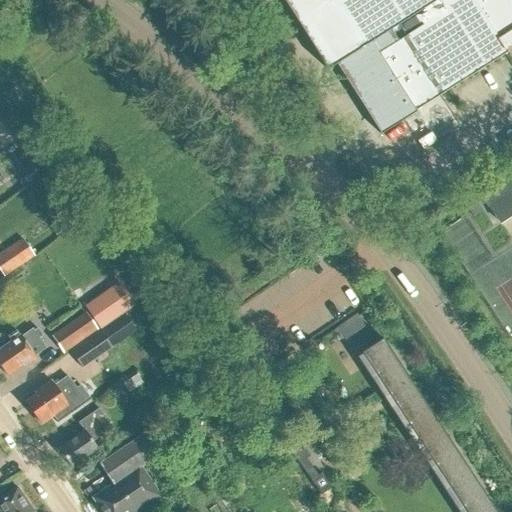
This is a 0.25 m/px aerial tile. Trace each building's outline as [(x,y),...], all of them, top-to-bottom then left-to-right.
[(511,0),(280,0),(325,70),(334,64),(364,111),(379,134),(414,112),(413,111),(506,51),(498,39),(511,30),(511,0)] [(11,119),(1,125),(11,139),(21,133),(11,119)] [(129,237),(167,212),(180,232),(221,205),(212,191),(190,205),(135,122),(115,135),(156,196),(119,221),(129,237)] [(435,141),(430,132),(416,141),(421,149),(435,141)] [(36,176),(20,153),(13,157),(25,175),(22,177),(26,184),(36,176)] [(511,173),(478,196),(486,207),(487,206),(496,221),(511,210),(511,173)] [(481,210),(472,196),(462,202),(471,216),(481,210)] [(59,218),(48,226),(55,235),(66,227),(59,218)] [(0,252),(0,272),(3,276),(33,255),(21,238),(0,252)] [(118,281),(81,307),(84,312),(89,319),(92,317),(94,320),(91,322),(96,330),(133,304),(118,281)] [(50,336),(62,353),(96,330),(91,322),(94,320),(92,317),(89,319),(84,312),(50,336)] [(122,313),(98,330),(111,347),(134,331),(122,313)] [(18,335),(0,347),(0,366),(6,376),(22,365),(26,365),(32,361),(32,356),(44,348),(37,338),(41,335),(36,328),(32,331),(31,329),(19,337),(18,335)] [(68,351),(79,366),(81,368),(111,347),(98,330),(68,351)] [(495,511),(380,339),(360,352),(464,511),(495,511)] [(35,395),(24,402),(39,423),(51,415),(56,423),(90,400),(79,384),(74,388),(66,376),(53,385),(50,382),(33,393),(35,395)] [(83,430),(57,448),(70,467),(96,448),(92,441),(105,432),(102,429),(108,422),(98,408),(77,422),(83,430)] [(91,497),(100,511),(133,511),(158,495),(138,465),(161,450),(147,429),(97,464),(110,484),(91,497)] [(16,487),(0,497),(0,511),(32,511),(33,511),(16,487)]
